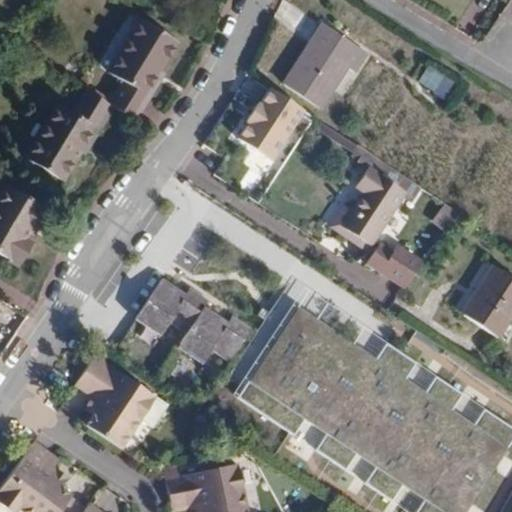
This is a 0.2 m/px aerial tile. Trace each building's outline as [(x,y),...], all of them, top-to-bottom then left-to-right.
[(121,81),(107,104),(112,107),(134,120),(148,97),(146,95),(176,46),(139,23),(108,72),(121,81)] [(313,39),(283,85),(320,109),(346,69),(354,74),(367,54),(322,24),(313,39)] [(459,84),(428,66),(416,84),(447,103),(459,84)] [(301,115),(264,89),(230,139),(268,164),(301,115)] [(98,130),(112,107),(107,104),(85,90),(70,114),(57,106),(24,160),(62,183),(95,129),(98,130)] [(403,177),(376,159),(354,189),(362,194),(351,210),(344,205),(332,222),(369,247),(404,194),(404,191),(410,182),(403,177)] [(7,187),(0,197),(0,256),(17,268),(33,244),(27,239),(45,211),(7,187)] [(377,248),(414,274),(433,247),(408,230),(404,236),(391,227),(377,248)] [(511,279),(486,262),(454,311),(497,339),(511,316),(511,279)] [(161,279),(134,320),(160,337),(169,324),(185,335),(177,348),(201,364),(210,351),(229,364),(251,330),(232,317),(227,325),(216,318),(217,315),(204,307),(208,301),(189,289),(184,297),(173,290),(175,288),(161,279)] [(384,362),(304,309),(247,397),(303,435),(314,420),(336,434),(326,451),(354,470),(365,454),(385,468),(374,484),(401,502),(412,486),(435,501),(427,511),(477,511),(511,456),(511,423),(495,413),(484,427),(459,411),(470,396),(444,379),(434,394),(413,381),(423,365),(394,345),(384,362)] [(84,427),(120,451),(140,419),(152,427),(165,406),(92,358),(74,386),(91,398),(99,403),(91,417),(84,427)] [(99,403),(91,398),(82,411),(91,417),(99,403)] [(57,461),(32,443),(0,485),(0,505),(9,511),(13,511),(16,508),(21,511),(57,511),(70,496),(58,487),(45,478),(52,467),(57,461)] [(161,468),(163,479),(177,476),(174,464),(161,467),(161,468)] [(242,511),(233,464),(177,476),(163,479),(170,511),(190,508),(200,506),(201,511),(242,511)] [(45,478),(58,487),(65,477),(52,467),(45,478)] [(82,511),(85,508),(70,496),(57,511),(82,511)]
